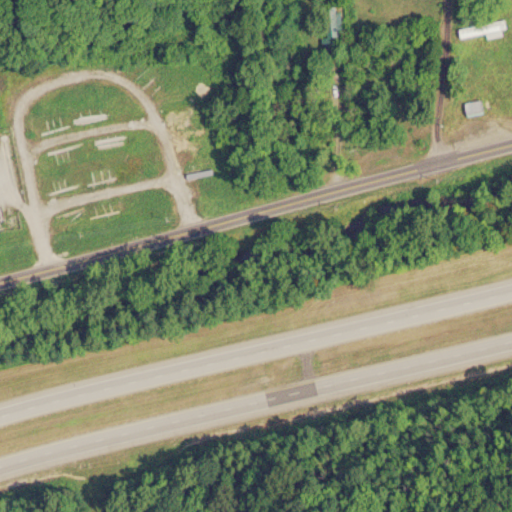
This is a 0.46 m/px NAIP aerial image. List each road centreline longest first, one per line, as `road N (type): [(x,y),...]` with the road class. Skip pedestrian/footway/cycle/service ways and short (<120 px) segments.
road 1 (residential): [(511,142),(0,279)]
road 2 (trunk): [(0,468),(139,426),(511,339)]
road 3 (trunk): [(511,284),(0,411)]
road 4 (residential): [(437,163),(427,0)]
